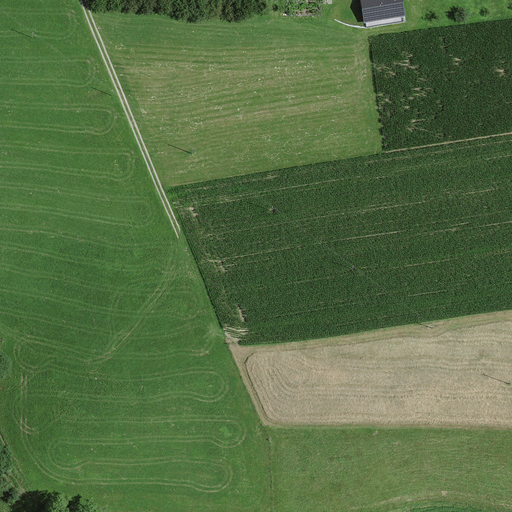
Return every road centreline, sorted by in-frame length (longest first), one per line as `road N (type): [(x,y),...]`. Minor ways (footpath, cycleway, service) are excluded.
road 1 (track): [(181,240),(83,0)]
road 2 (track): [(357,511),(422,498),(511,505)]
